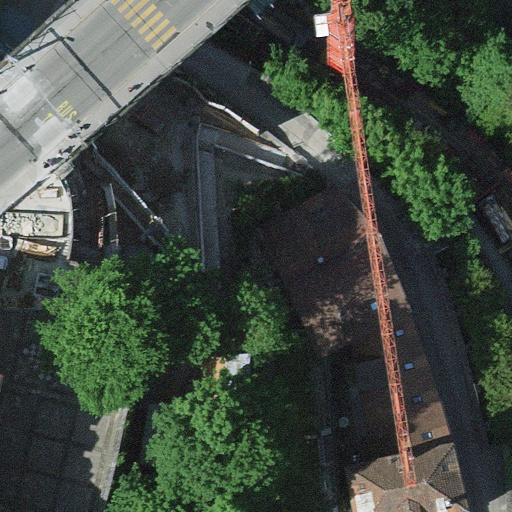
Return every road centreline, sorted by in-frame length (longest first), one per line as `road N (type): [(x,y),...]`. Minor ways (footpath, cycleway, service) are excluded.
road 1 (residential): [(485,511),(487,478),(412,257),(323,148),(122,0)]
road 2 (unclassified): [(247,0),(443,132),(511,205)]
